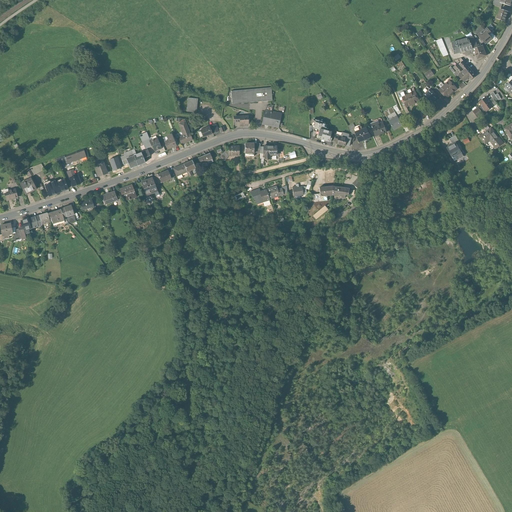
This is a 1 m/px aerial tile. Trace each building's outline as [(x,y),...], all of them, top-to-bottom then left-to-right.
[(501,8),(502,6),(501,5),(502,0),(492,0),(492,1),(494,2),(492,6),(501,8)] [(511,3),(511,0),(502,0),(501,5),(502,6),(511,9),(511,3)] [(508,13),(500,10),(497,20),(505,22),(508,13)] [(474,31),(478,35),(484,30),(480,25),(474,31)] [(478,35),(485,44),(492,39),(488,35),(484,30),(478,35)] [(474,37),(468,38),(471,50),(478,48),(474,37)] [(448,54),(442,38),(436,41),(440,51),(443,56),(448,54)] [(468,38),(460,40),(463,52),(471,50),(468,38)] [(453,54),(463,52),(460,40),(451,43),(453,54)] [(478,48),(471,50),(473,56),(476,55),(477,59),(486,56),(482,46),(478,48)] [(456,78),(459,76),(468,68),(462,61),(458,65),(454,68),(453,66),(449,69),(456,78)] [(475,76),(468,68),(459,76),(464,82),(469,77),(471,80),(475,76)] [(450,80),(444,85),(452,93),(457,88),(450,80)] [(446,98),(452,93),(444,85),(439,90),(446,98)] [(271,88),(231,91),(232,104),(272,101),(271,89),(271,88)] [(436,97),(431,90),(424,96),(429,102),(436,97)] [(415,91),(408,94),(412,104),(419,101),(415,91)] [(412,104),(408,94),(402,97),(406,105),(406,107),(412,104)] [(479,103),(481,106),(486,113),(494,107),(489,101),(487,97),(479,103)] [(199,99),(189,98),(187,112),(197,113),(199,99)] [(477,119),(483,114),(479,108),(473,112),(477,119)] [(272,112),(266,110),(263,123),(279,127),(282,114),(272,112)] [(248,116),(234,117),(234,123),(240,123),(240,125),(249,124),(248,116)] [(402,125),(397,116),(389,121),(394,130),(402,125)] [(325,121),(314,119),(313,127),(324,128),(325,121)] [(193,141),(186,120),(176,123),(183,144),(193,141)] [(378,121),(371,124),(373,128),(375,135),(376,136),(386,132),(383,123),(379,124),(378,121)] [(209,126),(213,136),(219,134),(215,123),(209,126)] [(212,133),(209,127),(200,130),(203,137),(212,133)] [(366,128),(355,133),(359,143),(370,138),(366,128)] [(503,144),(491,128),(479,138),(485,144),(490,140),(497,149),(503,144)] [(334,132),(321,129),(319,138),(332,142),(334,132)] [(352,137),(340,134),(338,142),(350,145),(352,137)] [(171,136),(164,138),(168,149),(175,146),(171,136)] [(449,139),(453,146),(457,145),(459,143),(455,136),(449,139)] [(163,151),(158,138),(150,141),(155,154),(163,151)] [(254,143),(245,143),(245,153),(254,153),(254,143)] [(463,157),(457,145),(453,146),(448,149),(454,161),(463,157)] [(276,146),(264,146),(264,153),(265,153),(265,159),(270,159),(270,155),(276,155),(276,146)] [(239,147),(229,147),(229,156),(239,156),(239,147)] [(84,151),(64,158),(66,162),(67,165),(86,157),(84,151)] [(142,153),(133,156),(137,166),(145,163),(142,153)] [(213,162),(210,153),(198,158),(201,164),(207,162),(208,164),(213,162)] [(58,165),(66,162),(64,158),(64,156),(56,159),(58,165)] [(137,166),(133,156),(126,158),(129,168),(137,166)] [(117,157),(109,160),(113,171),(121,168),(117,157)] [(108,175),(103,159),(94,162),(100,177),(108,175)] [(190,162),(182,165),(185,172),(193,169),(190,162)] [(30,168),(32,175),(45,170),(43,163),(30,168)] [(178,175),(185,172),(182,165),(175,168),(178,175)] [(172,177),(168,170),(158,175),(162,183),(172,177)] [(83,184),(80,175),(70,178),(72,187),(83,184)] [(152,178),(146,180),(151,192),(157,189),(152,178)] [(36,189),(31,179),(21,184),(27,194),(36,189)] [(63,180),(45,185),(48,195),(66,190),(63,180)] [(145,194),(151,192),(146,180),(140,183),(145,194)] [(135,192),(132,186),(120,191),(124,197),(135,192)] [(276,186),(266,189),(269,199),(279,196),(277,189),(276,186)] [(327,195),(333,195),(333,186),(319,187),(320,194),(320,196),(327,195)] [(347,189),(333,186),(333,195),(345,198),(347,189)] [(296,187),(293,187),(293,192),(294,196),(303,194),(301,187),(296,188),(296,187)] [(15,188),(4,191),(6,200),(17,197),(15,188)] [(263,203),(262,201),(259,192),(258,189),(250,192),(258,204),(263,203)] [(262,201),(269,199),(266,189),(259,192),(262,201)] [(113,193),(102,195),(104,203),(115,200),(113,193)] [(90,200),(81,203),(83,209),(92,207),(90,200)] [(324,205),(312,215),(316,220),(328,210),(324,205)] [(70,206),(59,209),(63,219),(74,217),(70,206)] [(64,224),(63,219),(59,209),(48,213),(52,222),(53,227),(64,224)] [(42,225),(52,222),(48,213),(39,216),(42,225)] [(39,216),(31,218),(33,228),(42,225),(39,216)] [(24,231),(33,228),(31,218),(22,221),(24,231)] [(149,220),(133,226),(137,234),(141,232),(140,231),(151,226),(149,220)] [(10,223),(1,225),(3,235),(12,234),(10,223)]
